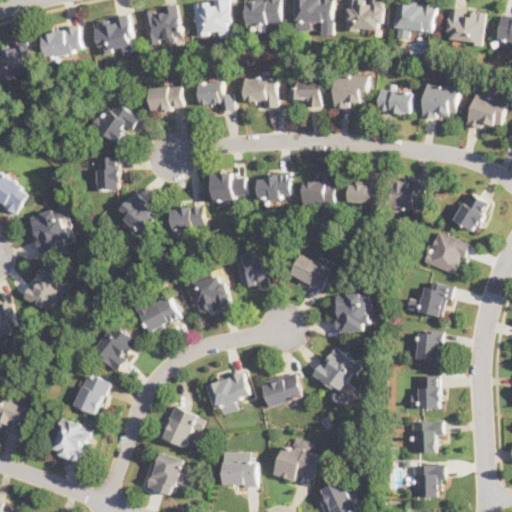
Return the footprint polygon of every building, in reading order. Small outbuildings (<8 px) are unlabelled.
[(197,0),(199,36),(235,35),(234,0),(197,0)] [(285,0),(249,0),(249,24),(285,24),(285,0)] [(325,33),(337,33),(337,0),(298,0),(298,23),(325,23),(325,33)] [(388,28),(388,0),(350,0),(350,27),(388,28)] [(400,0),(398,35),(416,36),(416,27),(437,28),(438,2),(400,0)] [(150,44),(185,40),(181,2),(146,7),(150,44)] [(453,5),(448,37),(484,42),(489,10),(453,5)] [(132,11),(96,19),(104,56),(140,48),(132,11)] [(511,14),(504,13),(500,39),(511,40),(511,14)] [(45,30),(52,59),(88,49),(81,21),(45,30)] [(0,43),(0,55),(6,77),(41,68),(32,34),(0,43)] [(336,103),(369,106),(372,75),(339,72),(336,103)] [(248,75),(248,97),(260,97),(260,105),(280,105),(280,75),(248,75)] [(323,103),(323,78),(295,78),(295,95),(305,95),(305,103),(323,103)] [(219,100),(220,109),(238,107),(235,87),(226,88),(225,79),(201,81),(203,102),(219,100)] [(457,118),(462,85),(430,80),(425,113),(457,118)] [(152,85),(155,110),(187,107),(185,82),(152,85)] [(412,113),(416,91),(383,86),(380,108),(412,113)] [(470,119),(502,129),(511,100),(479,89),(470,119)] [(140,118),(119,101),(98,126),(120,143),(140,118)] [(100,188),(123,188),(123,155),(100,155),(100,188)] [(0,173),(3,169),(34,194),(19,212),(0,198),(0,173)] [(215,173),(218,199),(250,196),(247,169),(215,173)] [(261,171),(261,197),(294,197),(294,171),(261,171)] [(338,202),(338,174),(307,174),(307,202),(338,202)] [(428,178),(396,175),(394,204),(426,207),(428,178)] [(352,200),(381,201),(382,178),(352,178),(352,200)] [(476,229),(493,201),(473,189),(456,217),(476,229)] [(144,232),(162,213),(139,190),(120,209),(144,232)] [(32,214),(43,251),(78,241),(68,204),(32,214)] [(175,205),(175,228),(208,227),(207,204),(175,205)] [(472,242),(441,228),(428,259),(459,273),(472,242)] [(274,246),(240,253),(246,287),(280,280),(274,246)] [(336,266),(304,251),(293,274),(325,289),(336,266)] [(61,313),(75,278),(42,265),(27,300),(61,313)] [(199,312),(236,303),(228,271),(191,280),(199,312)] [(455,285),(430,278),(425,300),(413,297),(411,306),(447,315),(455,285)] [(340,329),(373,329),(372,291),(339,292),(340,329)] [(152,334),(186,318),(175,293),(141,308),(152,334)] [(0,335),(20,331),(14,300),(0,302),(0,335)] [(122,370),(144,341),(119,322),(97,352),(122,370)] [(444,328),(422,328),(421,358),(444,358),(444,328)] [(316,371),(346,395),(354,384),(350,381),(364,364),(338,343),(316,371)] [(100,414),(115,380),(91,369),(76,404),(100,414)] [(211,380),(221,413),(245,406),(242,396),(253,392),(246,370),(211,380)] [(306,394),(300,370),(266,380),(273,404),(306,394)] [(444,406),(444,373),(420,373),(420,406),(444,406)] [(0,423),(25,432),(35,406),(3,394),(0,402),(0,423)] [(202,414),(178,403),(163,434),(188,445),(202,414)] [(96,424),(64,415),(54,451),(87,460),(96,424)] [(416,451),(444,451),(444,418),(416,418),(416,451)] [(277,472),(303,481),(306,474),(315,478),(324,453),(313,449),(316,442),(300,436),(297,447),(286,443),(277,472)] [(151,485),(178,493),(189,457),(162,449),(151,485)] [(226,484),(260,484),(260,450),(226,450),(226,484)] [(446,494),(446,462),(417,462),(417,494),(446,494)] [(335,511),(355,511),(360,510),(345,476),(323,486),(335,511)] [(0,511),(20,511),(3,507),(7,500),(0,497),(0,511)]
